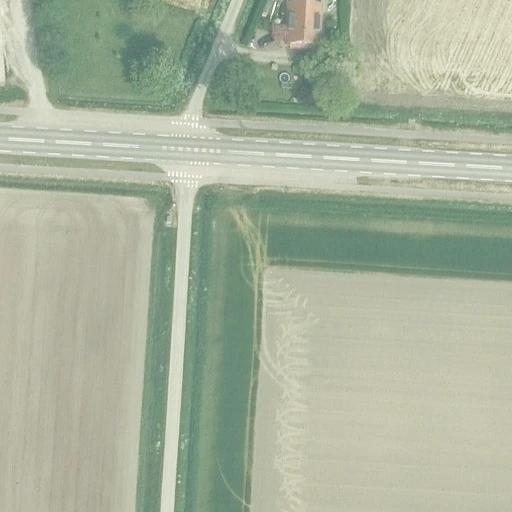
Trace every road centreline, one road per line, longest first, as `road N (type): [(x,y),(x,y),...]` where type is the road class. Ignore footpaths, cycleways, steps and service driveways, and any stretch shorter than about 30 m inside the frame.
road 1 (unclassified): [(166,511),(187,152)]
road 2 (secondary): [(511,168),(187,152)]
road 3 (secondary): [(187,152),(0,140)]
road 4 (unclassified): [(187,152),(193,102),(236,0)]
